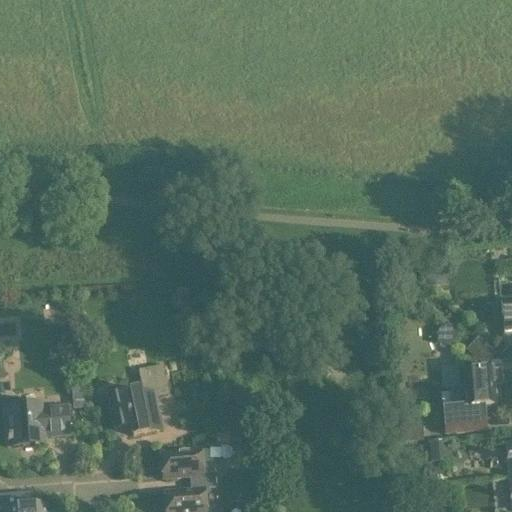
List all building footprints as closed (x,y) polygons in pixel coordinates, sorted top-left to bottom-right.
[(504,345),(511,344),(511,300),(500,301),(504,345)] [(168,397),(162,368),(138,373),(143,397),(138,398),(137,392),(108,399),(114,430),(130,427),(133,438),(161,433),(154,400),(168,397)] [(502,388),(501,371),(457,375),(458,390),(449,391),(451,410),(442,411),(445,437),(485,433),(483,408),(500,407),(498,388),(502,388)] [(83,390),(71,391),(73,411),(85,410),(83,390)] [(68,437),(66,410),(40,412),(40,407),(4,410),(7,449),(43,447),(42,440),(68,437)] [(190,492),(216,490),(214,465),(201,466),(200,451),(160,455),(163,483),(189,480),(190,492)] [(216,490),(190,492),(164,495),(165,511),(213,511),(213,508),(205,509),(204,491),(216,490)] [(4,511),(45,511),(46,507),(21,509),(20,496),(0,497),(0,511),(4,511)]
